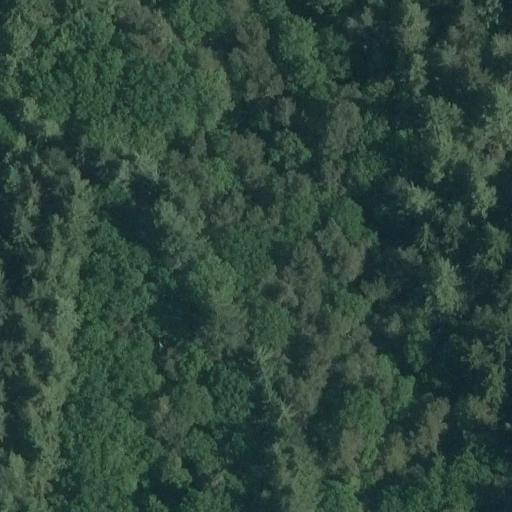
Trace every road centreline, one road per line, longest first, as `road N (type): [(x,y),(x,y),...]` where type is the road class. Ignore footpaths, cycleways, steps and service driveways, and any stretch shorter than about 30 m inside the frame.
road 1 (track): [(271,511),(240,364),(207,278),(161,233),(15,154),(0,134)]
road 2 (track): [(0,116),(67,0)]
